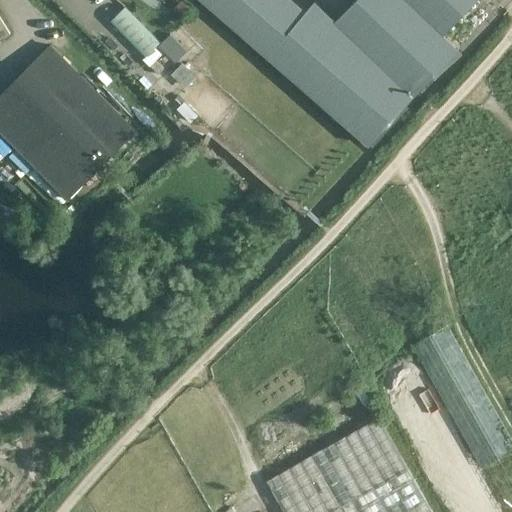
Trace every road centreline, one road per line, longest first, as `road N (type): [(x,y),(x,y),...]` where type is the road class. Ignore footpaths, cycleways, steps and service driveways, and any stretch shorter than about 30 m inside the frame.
road 1 (track): [(511,423),(457,330),(432,206),(395,163)]
road 2 (track): [(196,366),(275,511)]
